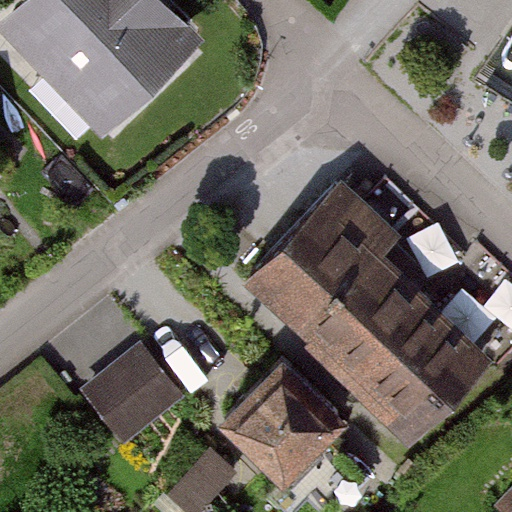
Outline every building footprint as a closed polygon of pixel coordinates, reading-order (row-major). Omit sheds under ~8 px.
[(186,31),(155,0),(36,0),(15,21),(102,111),(186,31)] [(420,262),(336,184),(254,271),(324,336),(315,345),(410,433),(486,351),(406,277),(420,262)] [(179,390),(144,344),(89,386),(125,432),(179,390)] [(285,356),(228,415),(328,511),(367,472),(325,430),(343,412),(285,356)] [(234,474),(208,450),(174,487),(201,511),(234,474)]
